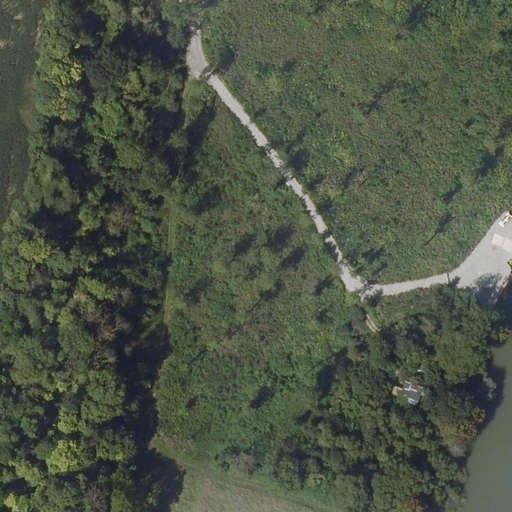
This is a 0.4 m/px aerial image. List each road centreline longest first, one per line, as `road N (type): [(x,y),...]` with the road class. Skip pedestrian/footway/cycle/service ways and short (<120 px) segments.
road 1 (track): [(192,0),(163,336),(131,511)]
road 2 (track): [(145,448),(338,511)]
